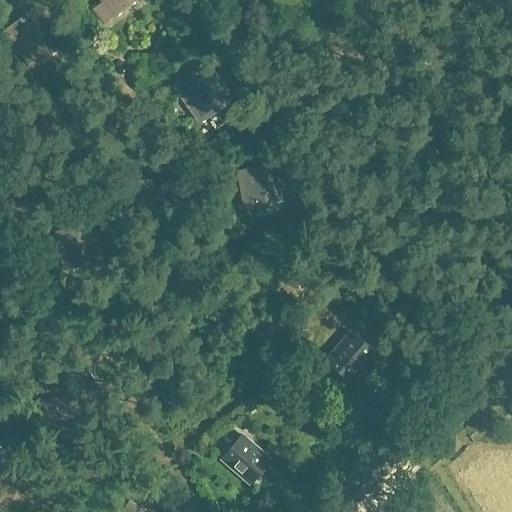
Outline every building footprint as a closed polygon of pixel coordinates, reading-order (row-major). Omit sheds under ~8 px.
[(126,4),(131,0),(102,0),(104,1),(94,8),(104,22),(114,14),(113,13),(120,8),(121,9),(127,5),(126,4)] [(6,34),(30,67),(53,50),(54,50),(60,46),(55,40),(50,44),(35,24),(41,19),(33,9),(27,14),(29,17),(8,33),(8,32),(6,34)] [(207,62),(197,69),(198,70),(175,86),(198,118),(231,95),(207,62)] [(274,199),(270,174),(276,173),(275,166),(268,167),(268,168),(240,173),(245,204),(255,203),(255,204),(259,203),(259,202),(274,199)] [(133,179),(136,211),(146,210),(146,213),(150,213),(150,210),(164,208),(165,220),(166,220),(163,184),(169,183),(168,175),(161,176),(161,177),(134,179),(133,179)] [(84,228),(56,235),(63,266),(92,259),(86,235),(92,233),(91,226),(84,227),(84,228)] [(351,330),(327,358),(351,378),(374,351),(351,330)] [(76,399),(36,405),(39,425),(79,418),(76,399)] [(222,458),(249,482),(270,458),(242,435),(222,458)] [(150,511),(140,506),(129,499),(123,508),(123,507),(119,511),(150,511)]
